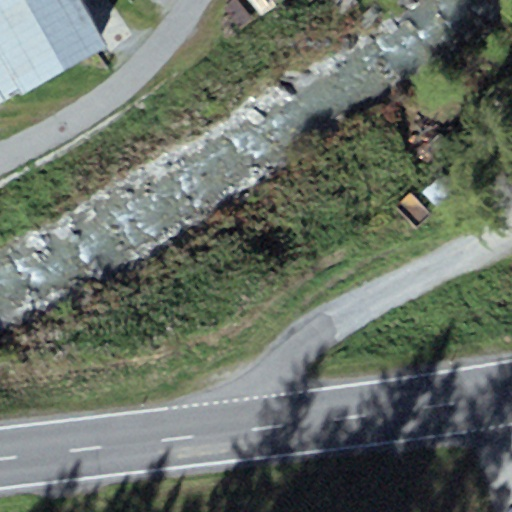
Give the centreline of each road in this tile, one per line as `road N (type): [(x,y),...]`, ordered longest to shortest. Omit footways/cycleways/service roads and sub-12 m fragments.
road 1 (secondary): [(0,445),(511,375)]
road 2 (track): [(239,414),(338,318),(511,221)]
